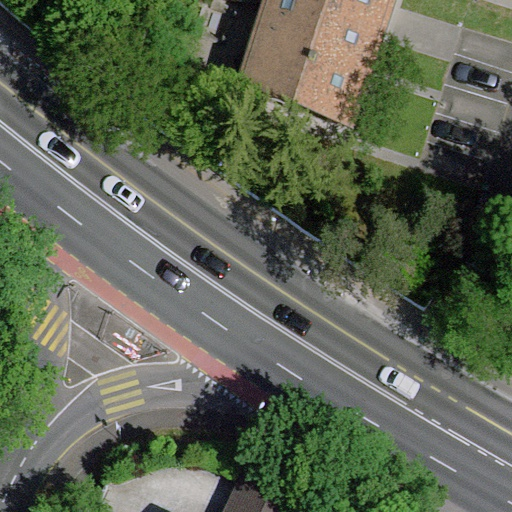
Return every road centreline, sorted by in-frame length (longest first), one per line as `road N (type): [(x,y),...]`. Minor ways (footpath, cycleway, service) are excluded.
road 1 (primary): [(24,141),(318,353)]
road 2 (primary): [(318,353),(511,467)]
road 3 (tertiary): [(37,437),(120,394),(220,371)]
road 4 (tertiary): [(43,244),(47,324),(37,437)]
